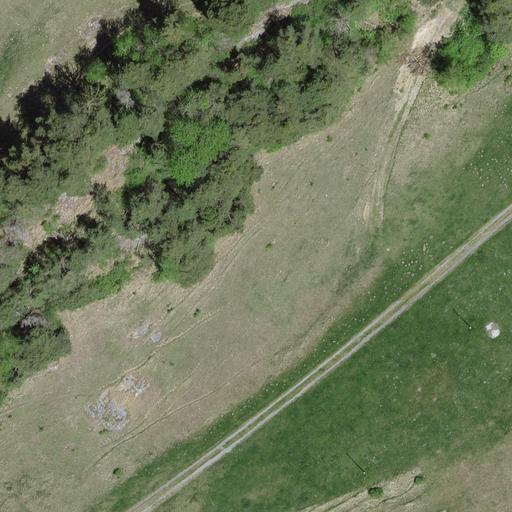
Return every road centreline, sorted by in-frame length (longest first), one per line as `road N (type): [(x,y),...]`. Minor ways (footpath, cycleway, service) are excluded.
road 1 (track): [(511,209),(130,511)]
road 2 (track): [(460,0),(425,56),(370,216),(361,334)]
